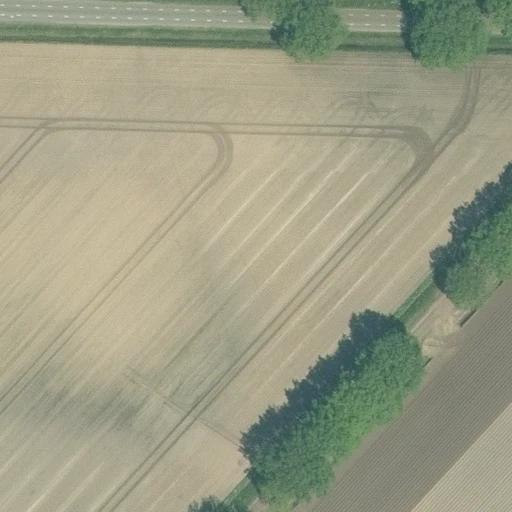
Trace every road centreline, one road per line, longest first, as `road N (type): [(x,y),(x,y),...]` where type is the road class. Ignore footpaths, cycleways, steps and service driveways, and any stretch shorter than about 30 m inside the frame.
road 1 (tertiary): [(511,25),(0,14)]
road 2 (unclassified): [(253,511),(511,232)]
